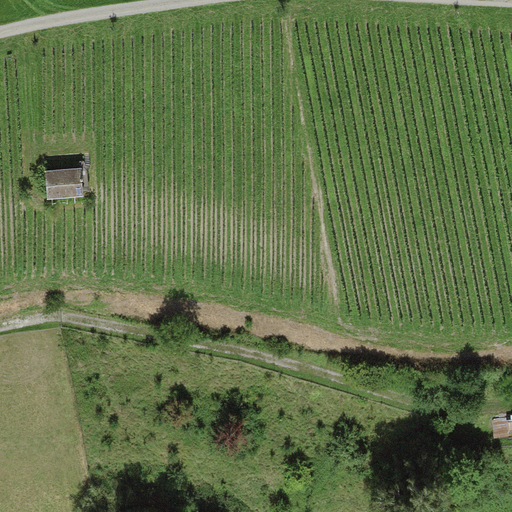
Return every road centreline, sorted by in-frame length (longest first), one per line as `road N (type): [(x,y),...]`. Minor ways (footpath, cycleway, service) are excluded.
road 1 (track): [(0,327),(53,317),(106,324),(244,351),(413,401)]
road 2 (track): [(242,0),(75,17),(0,37)]
